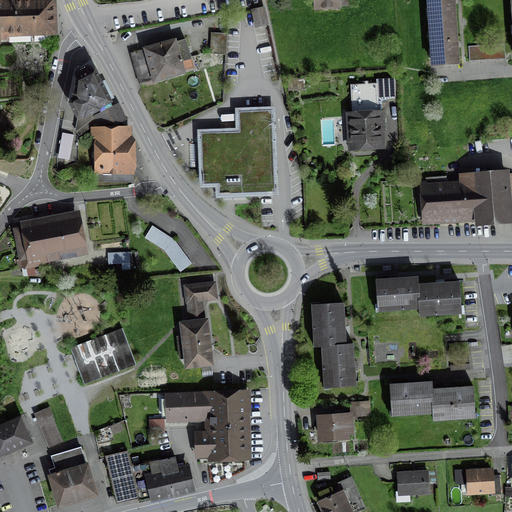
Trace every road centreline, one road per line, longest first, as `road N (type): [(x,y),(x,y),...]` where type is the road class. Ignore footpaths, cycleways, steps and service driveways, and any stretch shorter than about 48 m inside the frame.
road 1 (secondary): [(511,251),(347,251),(297,264)]
road 2 (residential): [(19,197),(40,157),(67,50),(89,27)]
road 3 (secondary): [(291,481),(273,305)]
road 4 (secondary): [(89,27),(169,176)]
road 5 (residential): [(19,197),(133,191),(169,176)]
road 6 (residential): [(291,481),(147,511)]
road 7 (track): [(84,18),(203,0)]
